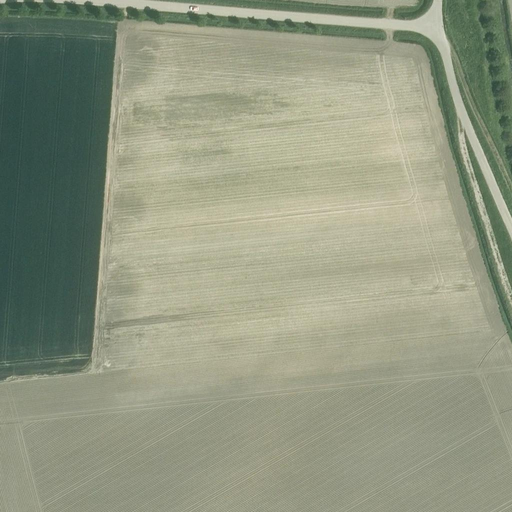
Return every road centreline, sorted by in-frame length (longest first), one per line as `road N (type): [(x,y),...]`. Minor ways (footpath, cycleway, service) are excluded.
road 1 (unclassified): [(101,0),(437,26)]
road 2 (unclassified): [(511,230),(460,109),(437,26)]
